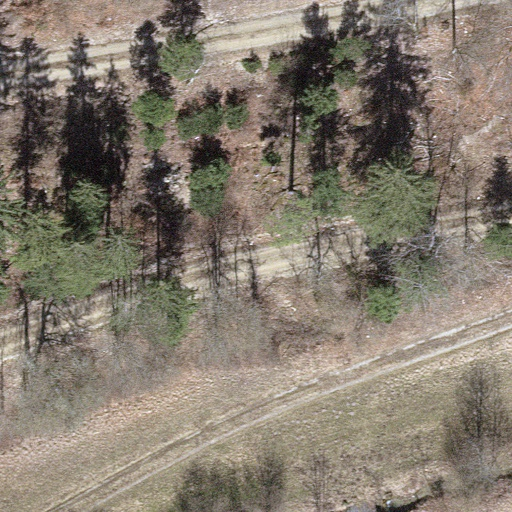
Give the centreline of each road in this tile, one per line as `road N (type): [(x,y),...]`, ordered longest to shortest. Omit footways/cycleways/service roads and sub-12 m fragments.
road 1 (track): [(511,208),(56,321),(0,343)]
road 2 (track): [(511,318),(208,421),(49,511)]
road 3 (track): [(425,0),(0,77)]
